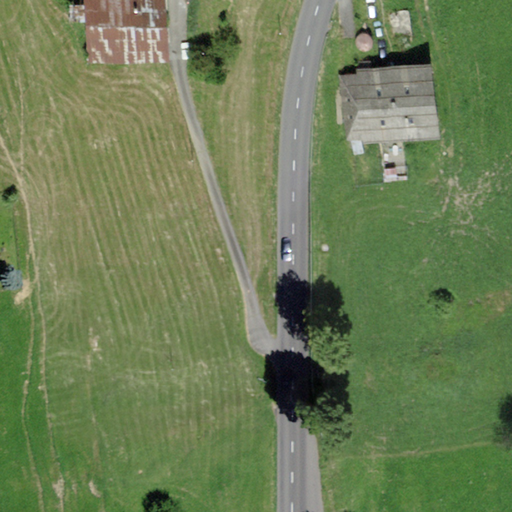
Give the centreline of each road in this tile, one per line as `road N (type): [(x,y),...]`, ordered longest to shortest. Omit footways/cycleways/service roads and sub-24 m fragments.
road 1 (tertiary): [(292,511),(298,105),(321,0)]
road 2 (track): [(448,147),(422,0)]
